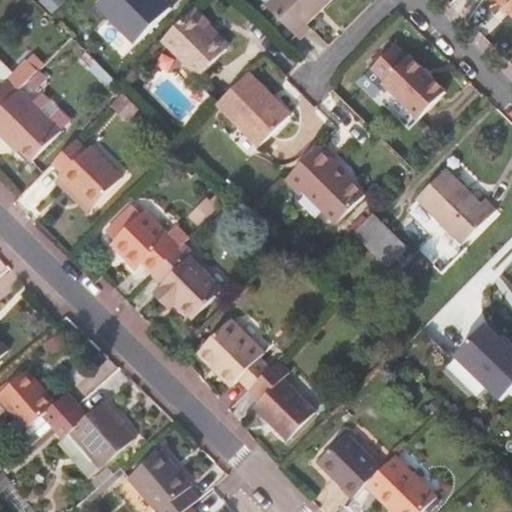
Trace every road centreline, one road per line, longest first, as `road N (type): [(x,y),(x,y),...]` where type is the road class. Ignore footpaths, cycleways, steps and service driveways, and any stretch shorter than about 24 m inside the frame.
road 1 (residential): [(295,511),(0,218)]
road 2 (residential): [(402,0),(511,108)]
